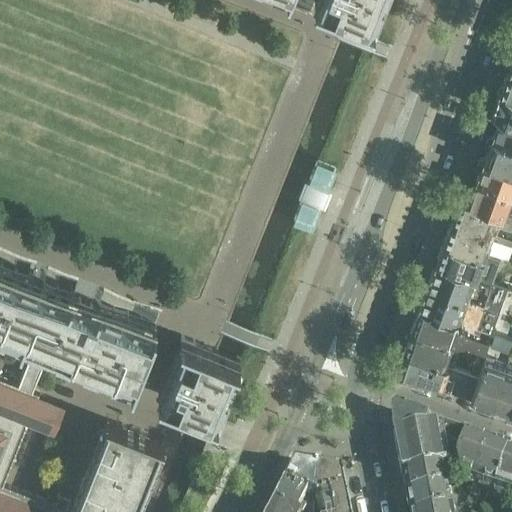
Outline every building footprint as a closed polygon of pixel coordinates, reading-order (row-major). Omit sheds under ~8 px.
[(317,0),(317,1),(373,23),(382,0),(317,0)] [(511,70),(507,68),(499,90),(511,94),(511,70)] [(491,111),(493,112),(499,115),(508,118),(508,116),(511,117),(511,94),(499,90),(491,111)] [(499,115),(492,135),(511,142),(511,117),(508,116),(508,118),(499,115)] [(511,142),(492,135),(484,156),(511,165),(511,142)] [(511,165),(484,156),(476,178),(511,190),(511,165)] [(317,160),(308,182),(327,190),(336,168),(317,160)] [(468,199),(468,198),(467,199),(503,212),(504,211),(511,214),(511,201),(508,200),(511,190),(476,178),(468,199)] [(460,196),(451,219),(491,233),(495,223),(511,229),(511,214),(504,211),(503,212),(467,199),(468,198),(460,196)] [(301,199),(293,220),(312,228),(321,206),(301,199)] [(451,219),(443,241),(482,255),(484,251),(510,260),(511,253),(511,239),(498,235),(491,233),(451,219)] [(443,241),(436,260),(474,274),(479,263),(508,273),(511,262),(511,261),(484,251),(482,255),(443,241)] [(436,260),(428,282),(499,308),(506,285),(474,274),(436,260)] [(32,389),(47,350),(133,384),(156,325),(0,262),(0,511),(136,511),(164,441),(107,419),(71,509),(3,482),(39,392),(32,389)] [(428,282),(420,306),(458,320),(491,331),(499,308),(428,282)] [(420,306),(413,325),(452,339),(450,344),(477,354),(485,356),(489,344),(466,336),(467,334),(455,330),(458,320),(420,306)] [(413,325),(404,349),(449,364),(449,363),(444,361),(450,344),(452,339),(413,325)] [(508,350),(511,338),(511,337),(493,331),(489,344),(508,350)] [(181,335),(158,393),(194,408),(216,417),(239,358),(181,335)] [(449,364),(404,349),(402,355),(398,365),(399,368),(401,372),(414,376),(439,385),(454,390),(470,396),(478,375),(471,372),(462,369),(449,364)] [(480,368),(485,356),(477,354),(473,365),(480,368)] [(478,375),(470,396),(492,403),(506,364),(485,356),(480,368),(478,374),(478,375)] [(511,365),(506,364),(492,403),(511,410),(511,365)] [(473,365),(471,372),(478,375),(478,374),(480,368),(473,365)] [(394,437),(402,477),(443,468),(455,466),(455,463),(465,435),(441,427),(426,431),(428,423),(396,411),(391,415),(394,437)] [(455,463),(456,465),(454,472),(454,479),(456,482),(472,487),(474,483),(487,443),(465,435),(455,463)] [(474,483),(472,487),(471,491),(467,502),(471,507),(473,511),(474,511),(482,486),(494,490),(508,450),(487,443),(474,483)] [(511,451),(508,450),(494,490),(495,490),(492,498),(511,504),(511,451)] [(294,468),(286,485),(309,497),(314,499),(317,467),(303,465),(302,468),(297,469),(294,468)] [(317,467),(314,499),(317,501),(321,501),(345,495),(341,475),(339,475),(335,472),(335,469),(317,467)] [(443,468),(402,477),(406,498),(447,490),(452,490),(451,481),(445,481),(443,468)] [(286,485),(274,507),(284,511),(313,511),(314,502),(314,500),(314,499),(309,497),(286,485)] [(447,490),(406,498),(408,511),(448,511),(451,511),(447,490)] [(348,511),(345,495),(321,501),(314,502),(313,511),(348,511)]
